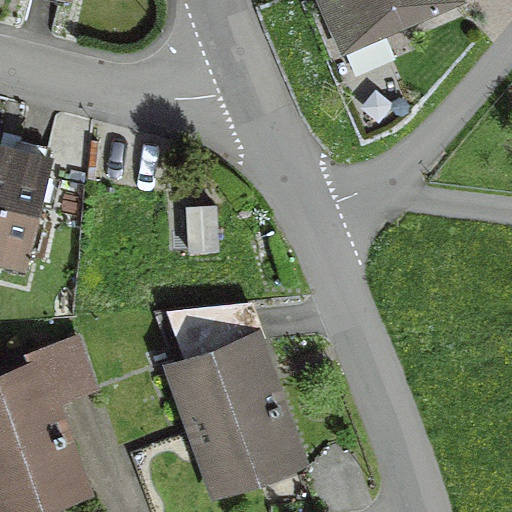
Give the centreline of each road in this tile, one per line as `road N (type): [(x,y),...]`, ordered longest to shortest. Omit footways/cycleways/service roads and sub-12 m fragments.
road 1 (residential): [(310,210),(414,511)]
road 2 (residential): [(310,210),(405,165),(511,40)]
road 3 (residential): [(240,62),(146,89),(0,63)]
road 4 (residential): [(240,62),(310,210)]
